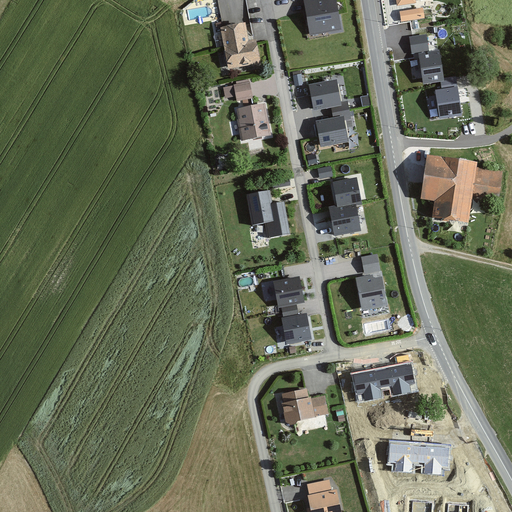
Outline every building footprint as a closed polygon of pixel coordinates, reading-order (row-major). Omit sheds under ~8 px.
[(302,0),(308,36),(341,31),(336,0),(302,0)] [(423,7),(400,11),(401,22),(425,18),(423,7)] [(248,43),(245,25),(220,30),(228,71),(260,65),(256,41),(248,43)] [(427,35),(409,38),(412,53),(429,51),(427,35)] [(440,51),(419,54),(424,84),(442,81),(445,81),(444,78),(440,51)] [(456,77),(444,78),(445,81),(442,81),(444,89),(457,86),(456,77)] [(336,81),(308,86),(313,113),(331,110),(332,114),(349,111),(347,102),(341,103),(336,81)] [(255,99),(252,83),(235,87),(239,102),(255,99)] [(444,89),(435,90),(440,119),(462,115),(457,86),(444,89)] [(268,105),(239,111),(241,121),(238,122),(242,143),(274,137),(268,105)] [(315,123),(320,150),(349,144),(345,121),(351,120),(349,111),(332,114),(333,119),(315,123)] [(479,170),(480,164),(431,157),(424,200),(439,202),(436,218),(444,219),(444,223),(452,224),(452,220),(472,223),(476,198),(502,202),(506,174),(479,170)] [(319,177),(333,176),(332,167),(319,168),(319,177)] [(357,179),(333,184),(337,207),(338,209),(356,206),(356,207),(362,206),(357,179)] [(270,190),(248,194),(254,228),(266,226),(268,239),(293,235),(287,201),(273,203),(270,190)] [(356,207),(356,206),(338,209),(337,207),(329,209),(335,237),(361,232),(356,207)] [(378,254),(361,257),(363,274),(380,271),(378,254)] [(373,275),(356,278),(362,310),(388,306),(382,277),(374,278),(373,275)] [(283,309),(284,313),(298,311),(297,305),(305,304),(300,277),(273,282),(278,309),(283,309)] [(298,314),(298,311),(284,313),(285,318),(280,319),(285,346),(312,341),(306,313),(298,314)] [(412,363),(352,373),(356,395),(362,394),(364,402),(383,398),(381,388),(390,387),(392,395),(411,392),(409,385),(415,384),(412,363)] [(310,390),(284,395),(286,404),(284,404),(288,423),(291,423),(292,425),(295,425),(298,424),(300,421),(318,418),(318,415),(329,414),(327,398),(314,400),(313,398),(311,398),(310,390)] [(452,446),(392,441),(390,464),(396,464),(395,472),(415,473),(415,463),(425,464),(424,473),(443,474),(444,467),(450,467),(452,446)] [(328,481),(308,485),(310,495),(308,495),(310,506),(305,507),(305,511),(342,511),(337,489),(330,490),(328,481)] [(469,511),(471,502),(411,497),(409,511),(469,511)]
